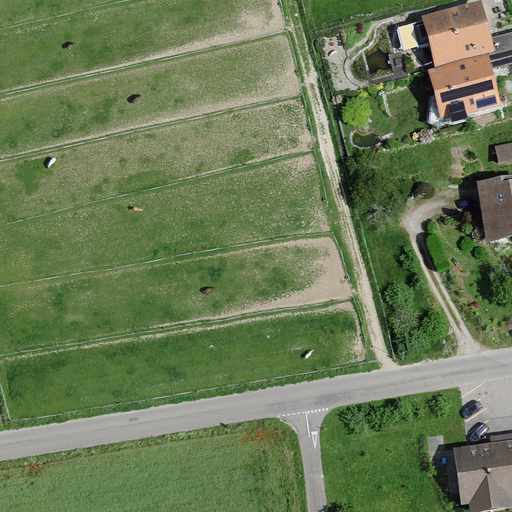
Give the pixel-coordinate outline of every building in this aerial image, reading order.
[(484,9),(422,24),(435,76),(496,61),(484,9)] [(505,59),(511,57),(511,33),(499,37),(505,59)] [(429,83),(439,129),(502,116),(492,70),(429,83)] [(511,185),(479,191),(490,254),(511,249),(511,185)] [(511,511),(511,447),(451,454),(457,510),(471,508),(471,511),(511,511)]
